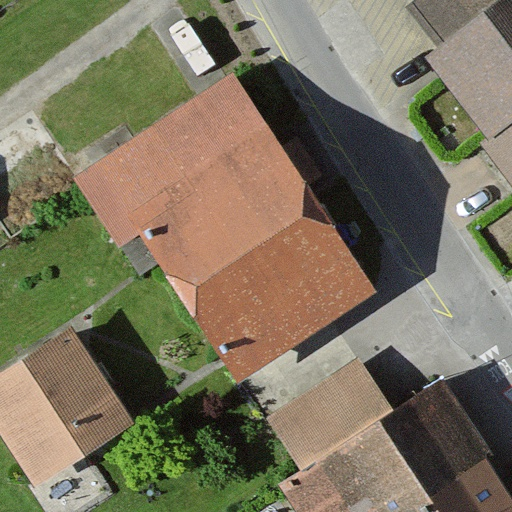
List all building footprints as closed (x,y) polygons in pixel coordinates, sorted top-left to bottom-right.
[(511,0),(417,0),(409,7),(434,38),(415,53),(474,137),(511,108),(511,0)] [(234,60),(55,173),(103,248),(134,229),(229,377),(377,284),(234,60)] [(511,108),(474,137),(511,187),(511,108)] [(62,335),(0,377),(0,441),(36,493),(128,430),(62,335)] [(358,360),(265,416),(301,476),(280,489),(293,511),(511,511),(511,507),(433,376),(385,405),(358,360)]
